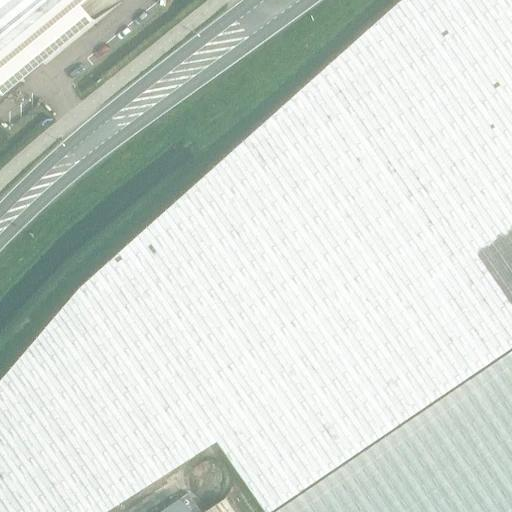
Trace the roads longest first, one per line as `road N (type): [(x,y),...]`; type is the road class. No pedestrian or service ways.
road 1 (primary): [(0,241),(105,148),(312,0)]
road 2 (primary): [(251,0),(87,128),(0,213)]
